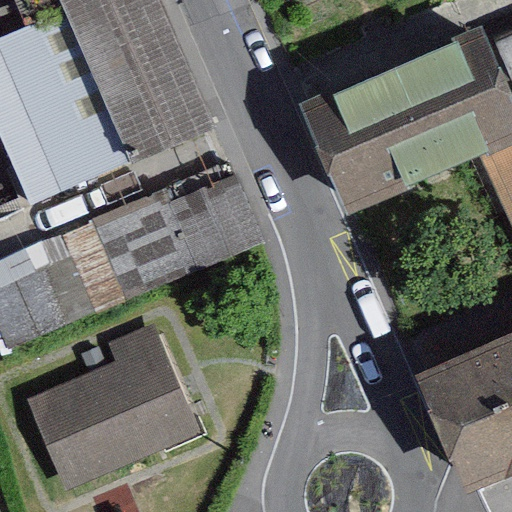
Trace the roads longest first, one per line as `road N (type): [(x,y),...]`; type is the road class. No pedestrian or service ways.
road 1 (residential): [(324,278),(217,0)]
road 2 (residential): [(406,511),(388,390),(324,278)]
road 3 (residential): [(324,278),(294,511)]
